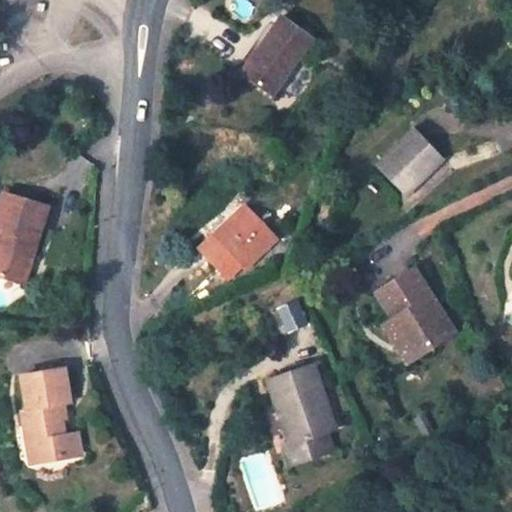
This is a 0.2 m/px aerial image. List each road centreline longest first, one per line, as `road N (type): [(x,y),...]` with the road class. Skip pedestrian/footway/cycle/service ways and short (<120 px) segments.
road 1 (residential): [(154,0),(139,62),(117,328),(182,511)]
road 2 (track): [(511,429),(364,511)]
road 3 (residential): [(0,83),(135,0)]
